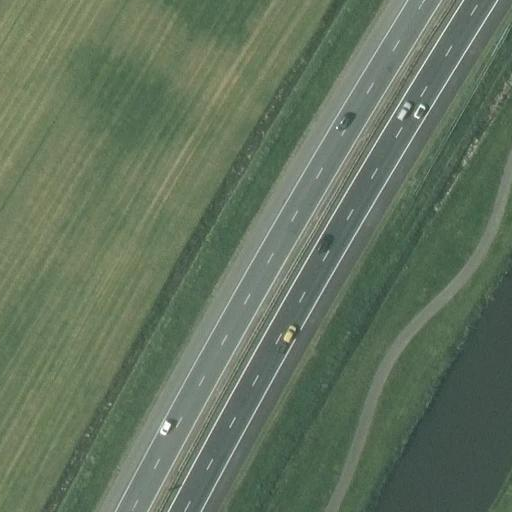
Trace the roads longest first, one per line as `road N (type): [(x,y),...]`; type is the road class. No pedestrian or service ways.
road 1 (motorway): [(185,511),(317,272),(482,0)]
road 2 (motorway): [(423,0),(276,238),(130,511)]
